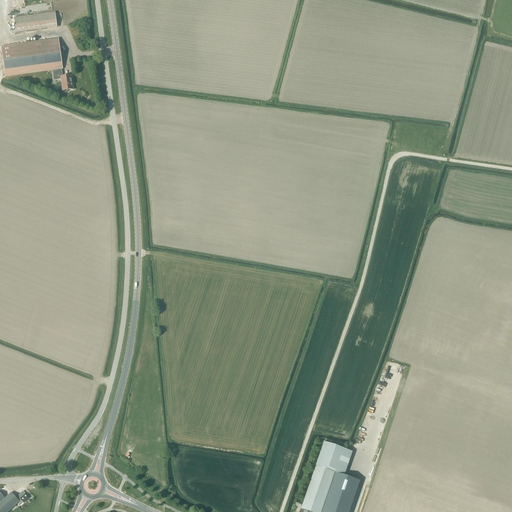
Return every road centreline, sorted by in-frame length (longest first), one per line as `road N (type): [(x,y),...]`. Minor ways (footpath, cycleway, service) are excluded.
road 1 (unclassified): [(65,478),(103,406),(125,304),(124,196),(97,0)]
road 2 (primary): [(105,438),(130,343),(138,253),(110,0)]
